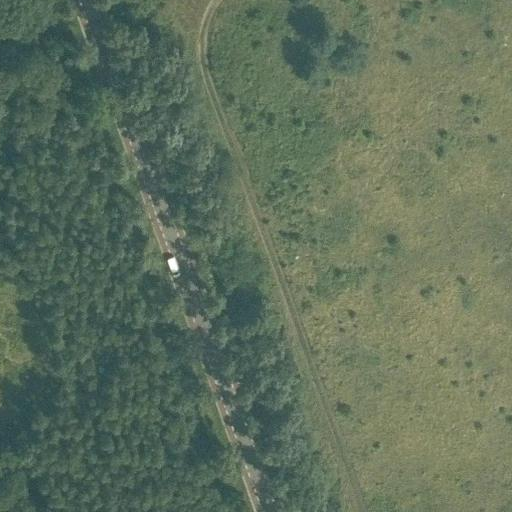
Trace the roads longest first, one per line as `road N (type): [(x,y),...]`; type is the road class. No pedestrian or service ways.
road 1 (secondary): [(269,511),(86,0)]
road 2 (track): [(364,511),(209,93),(197,34),(204,0)]
